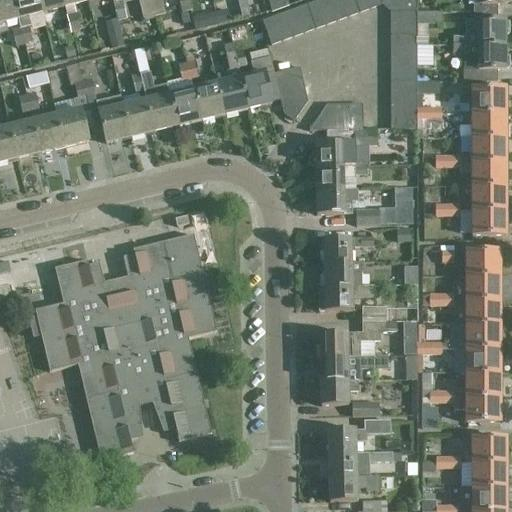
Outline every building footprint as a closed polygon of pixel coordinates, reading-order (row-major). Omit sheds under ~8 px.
[(0,0),(0,24),(18,20),(12,0),(0,0)] [(12,0),(18,20),(20,29),(25,47),(32,45),(28,28),(31,27),(28,18),(41,14),(37,0),(12,0)] [(64,9),(62,0),(37,0),(41,14),(64,9)] [(74,6),(88,3),(87,0),(62,0),(64,9),(65,8),(67,17),(76,15),(74,6)] [(111,0),(113,6),(118,24),(127,21),(121,0),(111,0)] [(153,19),(148,0),(144,0),(138,2),(143,21),(153,19)] [(148,0),(153,19),(166,15),(161,0),(148,0)] [(177,0),(181,15),(189,13),(185,0),(177,0)] [(326,27),(337,23),(328,0),(325,0),(317,3),(326,27)] [(328,0),(337,23),(349,19),(341,0),(328,0)] [(341,0),(349,19),(360,15),(354,0),(341,0)] [(354,0),(360,15),(371,11),(366,0),(354,0)] [(366,0),(371,11),(382,7),(386,0),(366,0)] [(390,14),(416,13),(416,0),(386,0),(382,7),(390,14)] [(422,0),(419,0),(417,8),(436,14),(439,5),(422,0)] [(498,7),(505,7),(504,0),(477,0),(478,7),(473,7),(473,15),(498,15),(498,7)] [(315,31),(326,27),(317,3),(306,7),(315,31)] [(304,35),(315,31),(306,7),(295,11),(304,35)] [(219,27),(230,24),(227,11),(215,14),(218,27),(219,27)] [(293,39),(304,35),(295,11),(284,15),(293,39)] [(390,25),(416,25),(416,13),(390,14),(390,25)] [(442,14),(417,14),(417,39),(428,39),(427,26),(442,26),(442,14)] [(282,43),(293,39),(284,15),(273,19),(282,43)] [(453,48),(466,48),(505,48),(505,23),(498,23),(498,15),(473,15),(473,23),(466,23),(466,39),(453,39),(453,48)] [(192,20),(195,32),(207,30),(204,17),(192,20)] [(271,47),(282,43),(273,19),(262,23),(271,47)] [(105,25),(111,51),(123,48),(116,22),(105,25)] [(390,37),(416,37),(416,25),(390,25),(390,37)] [(25,47),(20,29),(11,32),(15,49),(25,47)] [(390,49),(416,49),(416,37),(390,37),(390,49)] [(64,51),(67,61),(75,58),(73,48),(64,51)] [(466,48),(453,48),(453,56),(466,56),(466,58),(464,58),(464,71),(463,71),(463,84),(473,84),(497,84),(496,73),(505,73),(505,48),(466,48)] [(390,61),(416,61),(416,49),(390,49),(390,61)] [(234,54),(238,71),(246,69),(242,52),(234,54)] [(234,54),(225,56),(229,73),(226,74),(229,83),(216,86),(224,117),(248,112),(240,80),(238,71),(234,54)] [(191,83),(186,65),(185,58),(176,60),(182,85),(191,83)] [(240,80),(248,112),(271,106),(264,76),(273,73),(270,60),(258,63),(250,65),(253,77),(240,80)] [(390,73),(416,73),(416,61),(390,61),(390,73)] [(186,65),(191,83),(199,81),(195,63),(186,65)] [(148,75),(146,65),(137,67),(140,77),(148,75)] [(56,118),(63,149),(88,144),(85,131),(93,129),(83,83),(81,84),(77,66),(66,70),(67,75),(68,82),(69,87),(73,87),(76,101),(64,103),(67,115),(57,118),(56,118)] [(276,87),(301,81),(299,69),(273,75),(276,87)] [(46,73),(26,78),(29,90),(49,86),(46,73)] [(416,85),(416,84),(416,73),(390,73),(390,85),(416,85)] [(177,129),(169,97),(166,86),(152,89),(148,75),(140,77),(144,94),(146,103),(154,134),(177,129)] [(144,94),(140,77),(131,79),(135,97),(144,94)] [(279,99),(304,93),(301,81),(276,87),(279,99)] [(98,114),(90,82),(83,83),(93,129),(95,136),(103,134),(105,146),(108,145),(109,149),(121,146),(121,142),(130,140),(122,108),(120,98),(109,100),(112,111),(98,114)] [(390,96),(416,96),(416,85),(390,85),(390,96)] [(224,117),(216,86),(193,92),(200,123),(203,122),(204,127),(215,124),(214,120),(224,117)] [(471,116),(505,116),(505,91),(471,91),(471,116)] [(200,123),(193,92),(169,97),(177,129),(200,123)] [(304,93),(279,99),(283,117),(293,124),(294,122),(296,123),(297,122),(295,121),(307,104),(304,93)] [(26,97),(30,111),(38,109),(35,95),(26,97)] [(390,108),(416,108),(416,105),(416,96),(390,96),(390,108)] [(30,111),(26,97),(18,100),(21,114),(30,111)] [(154,134),(146,103),(122,108),(130,140),(131,140),(132,143),(145,140),(144,136),(154,134)] [(350,107),(350,133),(362,132),(362,106),(350,107)] [(309,133),(338,133),(338,107),(326,107),(311,130),(309,129),(308,131),(309,131),(309,133)] [(338,107),(338,133),(350,133),(350,107),(338,107)] [(390,120),(417,120),(416,115),(416,108),(390,108),(390,120)] [(429,111),(429,122),(441,122),(441,110),(429,111)] [(417,122),(429,122),(429,111),(417,111),(417,122)] [(471,141),(505,141),(505,116),(471,116),(471,141)] [(63,149),(56,118),(32,124),(40,155),(63,149)] [(417,120),(390,120),(390,132),(417,132),(417,120)] [(21,126),(9,129),(17,161),(19,160),(20,163),(31,161),(30,157),(40,155),(32,124),(22,126),(21,126)] [(17,161),(9,129),(0,131),(0,168),(7,166),(7,163),(17,161)] [(354,169),(354,168),(353,146),(376,146),(376,133),(353,134),(353,144),(314,145),(315,155),(312,155),(309,158),(309,166),(312,169),(315,169),(315,170),(354,169)] [(471,165),(505,165),(505,141),(471,141),(471,165)] [(435,170),(447,170),(447,159),(435,159),(435,170)] [(447,159),(447,170),(459,170),(459,159),(447,159)] [(471,189),(505,189),(505,165),(471,165),(471,189)] [(316,194),(343,193),(342,181),(355,181),(355,179),(368,178),(367,168),(354,168),(354,169),(315,170),(316,194)] [(436,175),(437,188),(462,187),(462,174),(436,175)] [(471,213),(505,213),(505,189),(471,189),(471,213)] [(343,193),(316,194),(316,218),(352,217),(352,204),(357,204),(357,193),(343,193)] [(397,217),(412,217),(412,193),(397,193),(397,217)] [(435,219),(447,219),(447,208),(435,208),(435,219)] [(447,208),(447,219),(459,219),(459,208),(447,208)] [(355,213),(356,229),(379,228),(378,212),(355,213)] [(505,213),(471,213),(471,238),(505,238),(505,213)] [(175,221),(177,229),(188,226),(186,219),(175,221)] [(410,233),(397,233),(397,245),(410,245),(410,233)] [(216,334),(208,298),(215,297),(211,277),(203,279),(193,238),(132,252),(133,257),(122,260),(127,280),(103,285),(99,265),(88,268),(87,263),(54,271),(62,306),(34,313),(36,318),(28,320),(33,340),(40,338),(49,374),(77,368),(100,463),(133,456),(129,441),(139,438),(136,407),(153,403),(164,432),(175,430),(178,445),(211,437),(188,341),(216,334)] [(323,265),(350,264),(350,250),(372,250),(372,240),(323,242),(323,265)] [(442,265),(455,265),(455,254),(442,254),(442,265)] [(466,279),(499,279),(499,254),(466,254),(466,279)] [(0,275),(10,273),(7,263),(0,265),(0,275)] [(350,264),(323,265),(324,289),(361,289),(360,264),(350,264)] [(404,287),(417,287),(417,269),(404,269),(404,287)] [(466,303),(499,303),(499,279),(466,279),(466,303)] [(361,289),(324,289),(324,298),(318,298),(319,314),(352,313),(351,301),(374,300),(374,288),(361,289)] [(423,309),(439,309),(438,297),(423,297),(423,309)] [(438,297),(439,309),(454,309),(454,297),(438,297)] [(466,328),(499,328),(499,303),(466,303),(466,328)] [(362,324),(390,324),(390,311),(386,311),(386,309),(362,310),(362,324)] [(320,360),(374,359),(374,344),(379,343),(379,335),(395,335),(395,324),(390,324),(362,324),(362,335),(319,336),(320,360)] [(499,328),(466,328),(450,328),(450,352),(466,352),(499,352),(499,328)] [(429,357),(429,346),(417,346),(417,357),(429,357)] [(429,346),(429,357),(441,357),(441,346),(429,346)] [(466,376),(499,376),(499,352),(466,352),(466,376)] [(374,359),(320,360),(320,384),(357,384),(362,384),(362,372),(387,371),(387,359),(374,359)] [(499,376),(466,376),(466,400),(499,400),(499,376)] [(357,384),(320,384),(321,409),(348,408),(348,394),(358,394),(357,384)] [(499,400),(466,400),(454,400),(454,395),(429,395),(429,400),(422,400),(422,426),(429,426),(429,406),(454,406),(454,413),(466,412),(466,425),(499,425),(499,400)] [(379,406),(351,406),(352,419),(379,419),(379,406)] [(328,456),(355,456),(355,442),(364,442),(364,436),(389,436),(389,424),(364,424),(364,433),(355,433),(355,432),(327,432),(328,456)] [(367,438),(368,450),(384,449),(384,437),(367,438)] [(472,466),(505,466),(505,441),(472,441),(472,466)] [(355,456),(328,456),(329,480),(368,480),(368,465),(392,464),(392,455),(355,456)] [(436,472),(448,472),(447,461),(436,461),(436,472)] [(447,461),(448,472),(460,472),(460,461),(447,461)] [(472,490),(505,490),(505,466),(472,466),(472,490)] [(460,489),(460,476),(438,478),(438,490),(460,489)] [(378,480),(368,480),(329,480),(329,505),(357,504),(356,492),(365,491),(366,495),(378,494),(378,480)] [(471,511),(505,511),(505,490),(472,490),(471,511)]
